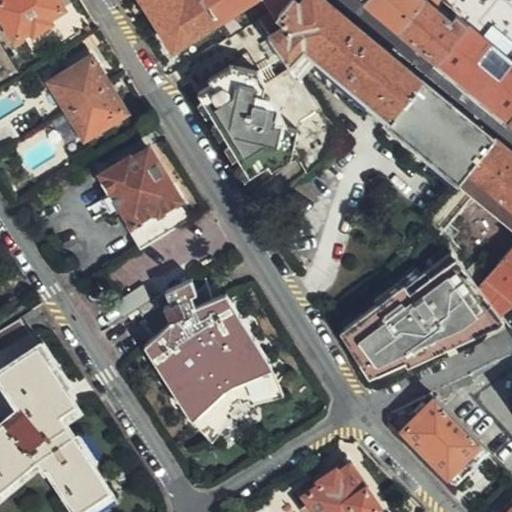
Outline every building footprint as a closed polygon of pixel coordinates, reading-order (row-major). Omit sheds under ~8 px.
[(0,0),(0,16),(1,18),(0,19),(0,25),(7,35),(12,35),(16,41),(27,34),(30,39),(53,25),(50,20),(62,11),(55,0),(0,0)] [(144,0),(176,51),(220,24),(205,0),(144,0)] [(265,28),(279,18),(292,0),(205,0),(220,24),(257,0),(265,0),(272,13),(260,21),(265,28)] [(269,33),(292,68),(308,51),(391,121),(388,124),(461,183),(495,140),(324,0),(292,0),(279,18),(283,24),(269,33)] [(368,0),(403,29),(426,1),(426,0),(368,0)] [(511,0),(440,0),(458,15),(471,25),(511,58),(511,0)] [(442,62),(471,25),(458,15),(452,23),(426,1),(403,29),(442,62)] [(511,119),(511,58),(471,25),(442,62),(511,119)] [(66,110),(109,84),(92,56),(65,73),(60,70),(52,74),(52,81),(49,83),(66,110)] [(315,112),(297,82),(283,89),(286,100),(266,97),(268,85),(260,74),(239,70),(200,94),(252,176),(294,148),(302,120),(315,112)] [(126,112),(109,84),(66,110),(74,123),(84,138),(126,112)] [(84,138),(74,123),(57,132),(67,148),(84,138)] [(431,220),(454,252),(459,248),(447,231),(478,194),(511,222),(511,153),(495,140),(461,183),(431,220)] [(126,226),(141,249),(175,227),(164,209),(179,201),(148,150),(136,158),(133,155),(100,176),(111,193),(101,199),(110,213),(121,206),(131,223),(126,226)] [(511,248),(488,277),(479,288),(498,314),(511,304),(511,248)] [(467,270),(454,252),(348,331),(380,374),(502,318),(498,314),(479,288),(467,270)] [(477,262),(467,270),(479,288),(488,277),(477,262)] [(137,309),(141,315),(145,321),(143,325),(155,337),(150,342),(166,360),(164,364),(180,382),(177,385),(195,404),(191,407),(209,427),(235,405),(232,402),(239,398),(243,402),(273,388),(261,361),(256,363),(247,341),(244,342),(234,319),(230,320),(218,298),(197,307),(192,295),(196,292),(191,280),(137,309)] [(125,317),(150,299),(140,285),(114,303),(125,317)] [(134,320),(141,315),(137,309),(130,314),(134,320)] [(18,320),(0,331),(0,352),(27,335),(18,320)] [(92,462),(94,459),(78,435),(76,437),(65,420),(78,410),(64,388),(68,385),(42,344),(0,372),(0,377),(20,408),(0,424),(0,493),(39,462),(46,470),(49,468),(78,511),(80,511),(111,491),(92,462)] [(490,453),(438,400),(429,409),(424,404),(417,412),(421,416),(407,431),(460,485),(490,453)] [(323,483),(308,494),(313,501),(320,511),(370,511),(381,505),(353,463),(342,471),(340,468),(322,480),(323,483)] [(320,511),(313,501),(304,508),(307,511),(320,511)]
